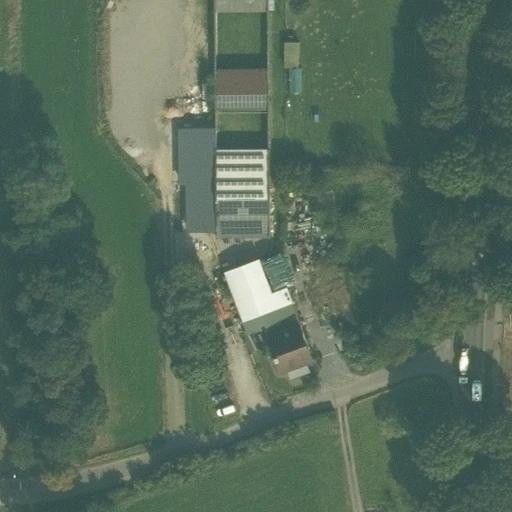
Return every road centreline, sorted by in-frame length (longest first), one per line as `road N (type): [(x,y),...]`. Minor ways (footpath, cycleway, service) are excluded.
road 1 (unclassified): [(469,346),(109,475),(0,492)]
road 2 (primary): [(469,346),(489,0)]
road 3 (primary): [(466,511),(469,346)]
